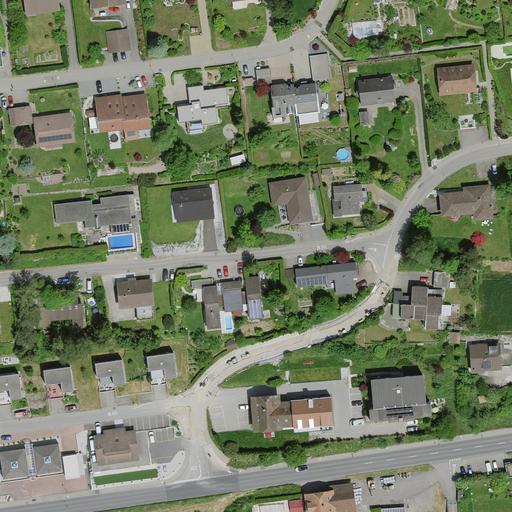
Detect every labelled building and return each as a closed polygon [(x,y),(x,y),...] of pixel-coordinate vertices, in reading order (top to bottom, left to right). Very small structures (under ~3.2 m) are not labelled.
[(60,13),(58,0),(24,0),(26,17),(60,13)] [(127,5),(126,0),(91,0),(93,10),(127,5)] [(131,51),(129,31),(107,34),(109,54),(131,51)] [(312,73),(311,73),(312,84),(327,83),(325,66),(312,67),(312,73)] [(477,94),(475,66),(438,69),(440,97),(477,94)] [(272,85),(269,71),(255,72),(256,86),(272,85)] [(397,103),(394,79),(357,83),(360,107),(397,103)] [(319,117),(316,85),(296,87),(296,85),(272,87),(275,120),(297,118),(297,120),(319,117)] [(203,88),(188,90),(190,107),(178,108),(180,126),(188,125),(189,134),(205,132),(205,126),(219,125),(217,107),(229,106),(228,90),(203,92),(203,88)] [(122,96),(95,99),(100,134),(125,130),(126,134),(152,131),(148,96),(123,99),(122,96)] [(33,125),(31,108),(9,111),(11,128),(33,125)] [(73,114),(35,119),(39,150),(77,145),(73,114)] [(370,127),(369,114),(361,114),(362,128),(370,127)] [(319,188),(317,175),(311,176),(314,189),(319,188)] [(308,178),(270,185),(274,209),(288,207),(291,227),(316,222),(308,178)] [(363,187),(333,189),(334,201),(333,201),(334,218),(360,216),(359,202),(364,201),(363,187)] [(495,222),(492,187),(464,189),(464,194),(440,196),(443,220),(474,217),(475,223),(495,222)] [(212,190),(175,193),(178,224),(215,221),(212,190)] [(92,206),(92,202),(55,206),(57,225),(85,223),(86,230),(132,225),(129,197),(101,200),(101,205),(92,206)] [(358,279),(356,265),(285,273),(286,281),(296,279),(298,288),(330,285),(330,283),(335,282),(337,296),(355,294),(353,279),(358,279)] [(447,275),(433,275),(433,289),(447,290),(447,275)] [(264,318),(260,278),(247,279),(248,291),(243,292),(242,283),(223,285),(224,296),(221,296),(220,288),(205,289),(209,331),(224,329),(222,309),(224,309),(225,313),(245,311),(244,307),(250,307),(252,320),(264,318)] [(156,308),(154,281),(118,284),(120,311),(139,309),(140,320),(151,319),(150,309),(156,308)] [(428,298),(428,289),(412,289),(412,297),(403,297),(403,294),(394,294),(394,306),(403,306),(403,322),(428,322),(428,331),(441,331),(441,317),(444,317),(444,292),(433,292),(433,298),(428,298)] [(85,329),(83,295),(37,297),(39,329),(51,328),(51,323),(73,321),(74,330),(85,329)] [(502,367),(500,341),(469,343),(471,371),(484,370),(484,368),(502,367)] [(180,379),(177,354),(149,357),(150,373),(167,371),(168,380),(180,379)] [(128,386),(125,362),(97,365),(99,381),(116,379),(117,388),(128,386)] [(76,392),(73,368),(45,371),(47,387),(64,385),(64,394),(76,392)] [(24,399),(21,374),(0,376),(0,392),(11,391),(12,400),(24,399)] [(428,405),(426,377),(374,382),(376,411),(374,411),(375,423),(435,417),(434,405),(428,405)] [(281,403),(280,396),(251,398),(253,434),(283,431),(282,429),(294,428),(292,402),(281,403)] [(330,399),(292,402),(294,428),(332,425),(330,399)] [(142,462),(138,432),(128,433),(127,429),(104,432),(105,435),(94,437),(98,468),(142,462)] [(64,472),(60,445),(35,448),(34,445),(22,447),(23,451),(1,454),(5,481),(64,472)] [(356,511),(353,483),(329,487),(329,492),(307,495),(309,511),(356,511)] [(301,511),(301,502),(290,502),(290,511),(301,511)]
